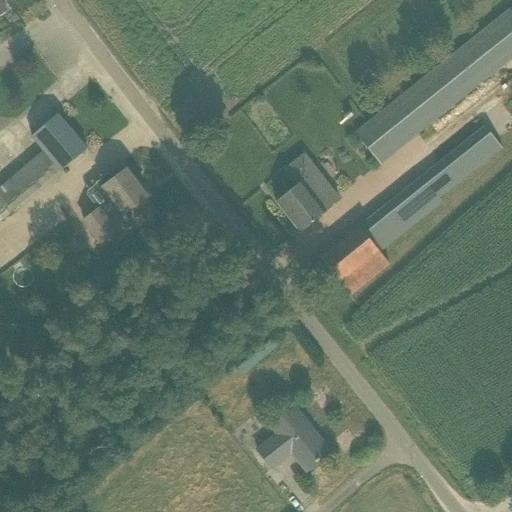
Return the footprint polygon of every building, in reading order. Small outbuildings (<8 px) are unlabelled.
[(511,12),(511,11),(357,133),(381,163),(415,136),(422,145),(511,72),(511,12)] [(270,104),(248,114),(258,134),(280,124),(270,104)] [(44,151),(62,171),(62,172),(88,150),(58,115),(32,137),(44,151)] [(277,202),(301,233),(328,212),(325,209),(381,163),(357,133),(352,127),(302,167),(297,161),(285,171),(297,186),(277,202)] [(440,199),(503,149),(485,127),(360,228),(380,252),(443,202),(440,199)] [(148,198),(127,170),(122,164),(96,184),(110,203),(101,210),(100,209),(84,221),(101,244),(116,233),(119,237),(134,225),(125,214),(148,198)] [(0,223),(12,214),(0,200),(0,223)] [(360,228),(321,259),(351,296),(390,265),(380,252),(360,228)] [(273,428),(273,429),(278,435),(258,451),(272,470),(293,454),(307,472),(331,453),(296,409),(273,428)]
